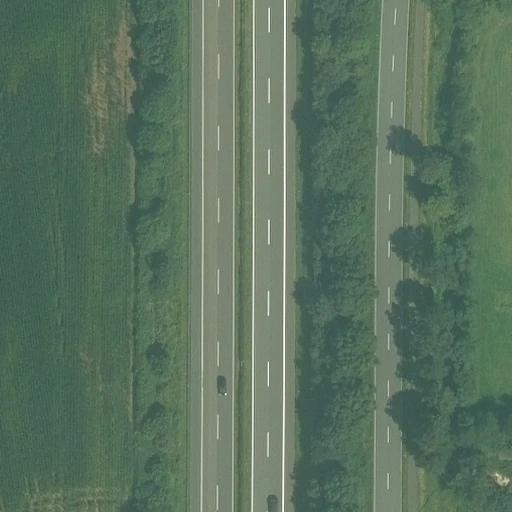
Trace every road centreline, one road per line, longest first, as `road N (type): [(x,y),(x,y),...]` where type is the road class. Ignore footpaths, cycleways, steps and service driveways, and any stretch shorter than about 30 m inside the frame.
road 1 (secondary): [(394,0),(385,511)]
road 2 (motorway): [(276,511),(279,0)]
road 3 (motorway): [(210,0),(208,511)]
